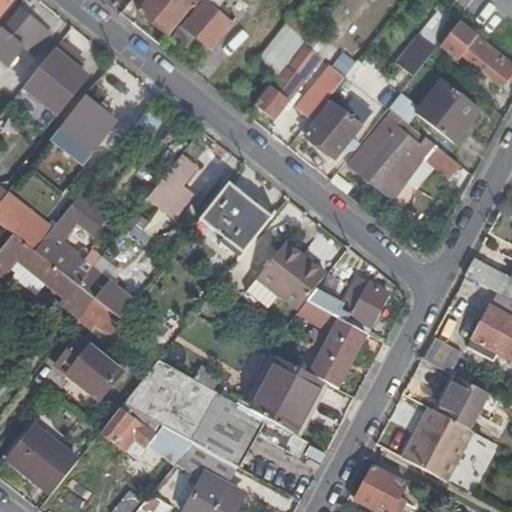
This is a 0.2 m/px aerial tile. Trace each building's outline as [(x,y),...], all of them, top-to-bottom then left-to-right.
[(0,0),(0,12),(9,0),(0,0)] [(120,0),(101,0),(113,9),(120,0)] [(200,1),(200,0),(147,0),(137,13),(167,36),(191,5),(195,8),(200,1)] [(219,0),(200,0),(200,1),(202,3),(211,10),(219,0)] [(211,10),(202,3),(183,27),(194,37),(210,49),(230,25),(211,10)] [(50,35),(21,11),(6,31),(35,54),(50,35)] [(294,16),(255,65),(272,80),(312,30),(294,16)] [(511,65),(507,62),(457,21),(443,40),(500,87),(511,71),(511,65)] [(183,27),(181,26),(174,35),(187,45),(194,37),(183,27)] [(54,49),(24,88),(33,96),(38,89),(62,108),(88,75),(54,49)] [(302,80),(284,66),(254,105),(273,120),(287,102),(286,101),(302,80)] [(335,87),(345,76),(336,69),(319,89),(315,86),(296,109),(309,121),(320,107),(335,87)] [(418,108),(400,94),(388,109),(407,124),(415,113),(452,143),(479,110),(441,80),(418,108)] [(345,95),(335,87),(320,107),(324,111),(330,103),(335,106),(345,95)] [(132,129),(150,106),(139,98),(122,121),(132,129)] [(115,123),(85,99),(61,130),(91,154),(115,123)] [(341,111),(335,106),(330,103),(324,111),(304,136),(334,160),(341,151),(360,128),(362,129),(369,120),(349,102),(341,111)] [(166,118),(150,106),(132,129),(125,138),(141,151),(166,118)] [(460,166),(423,137),(417,145),(415,142),(401,131),(404,126),(399,121),(373,153),(363,145),(347,166),(391,199),(424,159),(449,179),(460,166)] [(401,131),(415,142),(418,138),(404,126),(401,131)] [(360,128),(341,151),(345,154),(364,131),(362,129),(360,128)] [(197,169),(181,157),(146,201),(174,222),(192,199),(181,190),(197,169)] [(271,218),(228,183),(199,220),(223,239),(220,243),(227,249),(234,240),(246,249),(271,218)] [(48,236),(35,252),(74,284),(77,286),(92,268),(97,262),(100,258),(91,251),(87,257),(79,251),(75,256),(60,245),(75,224),(91,236),(105,217),(79,196),(48,236)] [(35,252),(13,235),(2,248),(63,298),(59,303),(77,318),(82,312),(109,334),(120,321),(77,286),(74,284),(35,252)] [(234,240),(227,249),(239,259),(246,249),(234,240)] [(306,301),(316,289),(327,275),(287,244),(256,281),(297,314),(306,301)] [(473,260),(464,277),(511,302),(511,280),(473,260)] [(92,268),(77,286),(120,321),(134,302),(92,268)] [(316,289),(306,301),(337,318),(365,334),(366,334),(387,293),(357,278),(343,304),(316,289)] [(511,321),(488,308),(471,341),(511,363),(511,321)] [(308,374),(322,381),(336,389),(365,334),(337,318),(308,374)] [(124,374),(77,337),(54,365),(101,403),(124,374)] [(250,409),(289,431),(294,434),(322,381),(308,374),(277,358),(250,409)] [(200,366),(194,380),(213,390),(220,377),(200,366)] [(148,374),(126,401),(142,410),(147,400),(161,407),(172,387),(178,376),(164,369),(158,379),(148,374)] [(161,407),(173,413),(175,409),(203,425),(220,393),(213,390),(194,380),(180,372),(178,376),(172,387),(161,407)] [(438,414),(471,431),(489,396),(456,378),(438,414)] [(237,466),(239,467),(257,434),(280,447),(289,431),(250,409),(220,393),(203,425),(175,409),(173,413),(165,428),(181,436),(192,442),(209,451),(237,466)] [(165,428),(123,405),(100,433),(130,456),(149,433),(180,458),(192,442),(181,436),(165,428)] [(428,409),(402,459),(446,482),(471,431),(438,414),(428,409)] [(7,458),(52,494),(79,461),(33,425),(7,458)] [(473,491),(496,450),(476,439),(453,480),(473,491)] [(180,458),(173,466),(199,480),(182,511),(233,511),(241,499),(225,491),(228,486),(227,485),(237,466),(209,451),(208,452),(192,442),(180,458)] [(506,457),(496,450),(473,491),(484,497),(506,457)] [(390,511),(405,485),(373,467),(354,502),(373,511),(390,511)] [(225,491),(241,499),(244,494),(228,486),(225,491)] [(136,511),(139,509),(144,503),(129,491),(112,511),(136,511)] [(139,509),(143,511),(168,511),(172,507),(150,495),(144,503),(139,509)]
